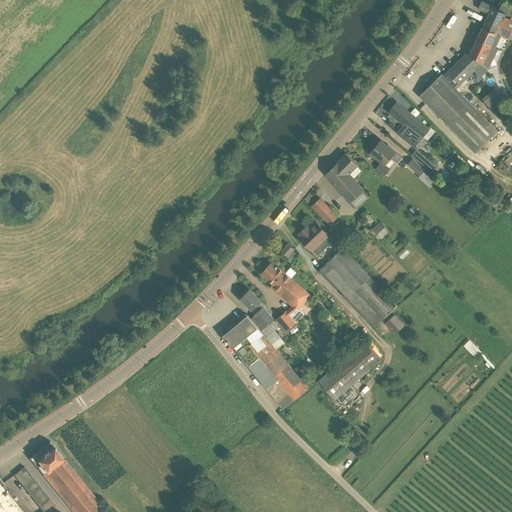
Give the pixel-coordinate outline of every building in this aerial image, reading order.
[(508,39),(511,30),(511,21),(503,18),(506,13),(482,1),(478,8),(489,14),(477,39),(494,47),(499,36),(508,39)] [(473,69),(473,70),(474,69),(481,62),(488,49),(492,51),(494,47),(477,39),(470,54),(469,53),(464,58),(463,57),(444,75),(442,73),(420,95),(448,125),(470,103),(455,88),(473,69)] [(483,97),(500,118),(511,109),(495,88),(483,97)] [(429,128),(397,102),(389,112),(405,125),(402,129),(401,128),(397,133),(416,149),(423,141),(421,139),(429,128)] [(476,153),(498,131),(470,103),(448,125),(476,153)] [(398,164),(402,158),(381,141),(371,154),(381,162),(375,169),(384,176),(390,168),(386,165),(391,158),(398,164)] [(420,151),(414,157),(431,173),(437,167),(420,151)] [(364,190),(350,173),(358,165),(355,161),(346,153),(326,173),(334,182),(355,208),(361,203),(356,197),(364,190)] [(413,159),(408,165),(420,176),(425,170),(413,159)] [(338,216),(320,198),(312,206),(330,224),(338,216)] [(409,211),(415,218),(420,214),(413,206),(409,211)] [(381,220),(372,228),(382,239),(391,231),(381,220)] [(473,226),(478,232),(484,226),(479,220),(473,226)] [(318,255),(333,240),(316,222),(307,231),(305,229),(300,234),(302,236),(300,237),(318,255)] [(294,248),(288,243),(282,251),(288,256),(294,248)] [(278,267),(277,268),(271,263),(262,273),(273,283),(271,287),(298,310),(300,308),(311,295),(290,278),(285,274),(278,267)] [(359,272),(349,282),(361,295),(358,298),(369,310),(383,297),(359,272)] [(253,319),(267,337),(279,327),(274,320),(275,320),(264,307),(265,307),(260,301),(249,290),(241,298),(252,311),(253,310),(256,313),(255,314),(257,316),(253,319)] [(296,323),(287,312),(277,319),(287,331),(296,323)] [(395,334),(405,324),(395,314),(385,323),(395,334)] [(309,388),(277,349),(262,331),(248,315),(223,335),(283,409),(309,388)] [(464,345),(475,356),(481,350),(470,339),(464,345)] [(364,341),(353,351),(343,360),(338,365),(319,381),(335,398),(380,360),(364,341)] [(338,365),(343,360),(335,350),(329,355),(338,365)] [(61,454),(53,445),(38,457),(35,454),(29,458),(73,511),(88,511),(101,502),(61,454)] [(60,511),(24,467),(15,474),(44,511),(19,511),(1,486),(4,484),(0,478),(0,511),(60,511)]
